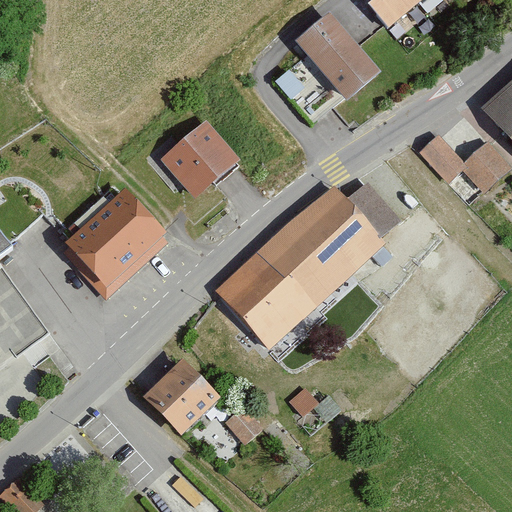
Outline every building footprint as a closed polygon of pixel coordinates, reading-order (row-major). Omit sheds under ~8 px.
[(361,0),(388,31),(423,0),(361,0)] [(329,11),(293,40),(341,100),(377,71),(329,11)] [(511,79),(479,108),(511,145),(511,79)] [(205,119),(160,157),(192,195),(237,157),(205,119)] [(437,136),(419,153),(448,184),(460,172),(482,195),(511,168),(486,142),(463,163),(437,136)] [(367,181),(344,199),(376,236),(397,220),(367,181)] [(344,199),(330,184),(213,289),(267,349),(384,245),(376,236),(344,199)] [(124,187),(60,243),(105,293),(168,237),(124,187)] [(218,398),(177,359),(139,398),(179,438),(218,398)] [(305,386),(288,399),(301,415),(318,402),(305,386)] [(241,405),(223,420),(241,443),(260,428),(241,405)] [(16,477),(0,492),(0,498),(12,511),(37,511),(43,507),(16,477)]
